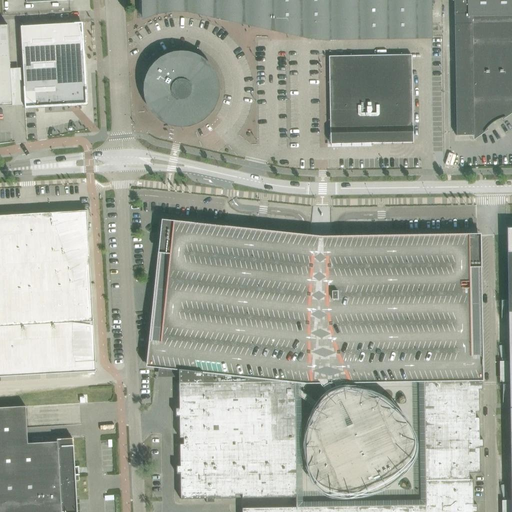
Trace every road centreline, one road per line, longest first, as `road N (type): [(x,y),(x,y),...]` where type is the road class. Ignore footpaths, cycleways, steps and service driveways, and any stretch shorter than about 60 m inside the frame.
road 1 (unclassified): [(138,511),(123,167)]
road 2 (unclassified): [(490,511),(485,186)]
road 3 (unclassified): [(196,166),(323,189),(485,186)]
road 4 (unclassified): [(122,154),(114,0)]
